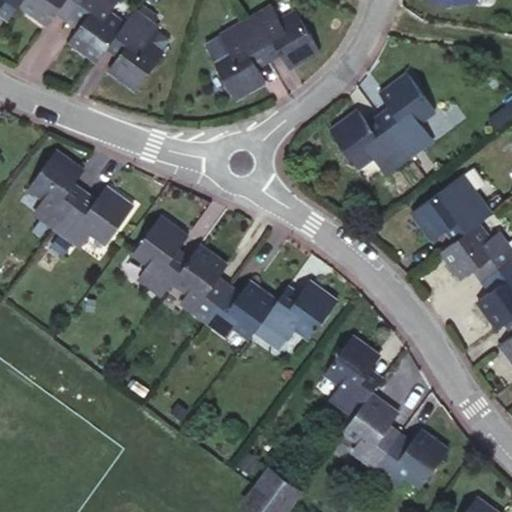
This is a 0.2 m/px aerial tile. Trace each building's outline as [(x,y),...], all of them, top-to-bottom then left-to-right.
[(25,0),(41,13),(48,7),(61,16),(72,0),(25,0)] [(65,29),(89,49),(95,40),(122,5),(115,0),(72,0),(61,16),(69,23),(65,29)] [(158,17),(137,0),(126,0),(122,5),(95,40),(110,53),(104,60),(125,77),(160,37),(148,27),(158,17)] [(258,0),(241,9),(266,52),(274,48),(280,59),(313,41),(289,0),(285,0),(273,7),(269,0),(258,0)] [(251,61),(266,52),(241,9),(213,25),(220,38),(206,46),(228,86),(257,71),(251,61)] [(393,94),(380,103),(407,142),(432,126),(425,114),(440,104),(414,65),(386,82),(393,94)] [(511,94),(491,110),(497,119),(511,108),(511,94)] [(407,142),(380,103),(370,109),(362,98),(336,116),(362,156),(376,147),(383,157),(407,142)] [(46,226),(75,187),(66,180),(72,172),(45,151),(16,187),(33,199),(25,210),(46,226)] [(457,229),(479,213),(493,203),(469,167),(418,202),(434,226),(449,217),(457,229)] [(89,198),(75,187),(46,226),(73,246),(83,235),(97,246),(126,210),(98,188),(89,198)] [(484,270),(511,249),(511,231),(503,218),(490,227),(479,213),(457,229),(443,239),(464,269),(477,261),(484,270)] [(173,283),(195,255),(187,250),(196,239),(168,216),(136,258),(149,269),(141,279),(164,296),(173,283)] [(201,260),(195,255),(173,283),(188,296),(181,306),(198,319),(227,281),(220,275),(228,264),(210,249),(201,260)] [(481,291),(496,315),(507,307),(511,303),(511,249),(484,270),(493,283),(481,291)] [(227,281),(198,319),(228,342),(236,333),(244,338),(274,297),(251,279),(241,292),(227,281)] [(283,286),(274,297),(244,338),(251,343),(263,328),(285,346),(295,333),(305,340),(329,307),(305,287),(297,297),(283,286)] [(511,303),(507,307),(511,314),(511,323),(500,331),(511,348),(511,303)] [(370,392),(384,374),(373,365),(379,358),(357,339),(331,374),(348,388),(338,402),(354,414),(370,392)] [(354,414),(345,426),(362,439),(351,452),(374,470),(403,433),(396,427),(403,419),(370,392),(354,414)] [(403,433),(374,470),(403,493),(412,481),(424,489),(452,452),(425,430),(415,442),(403,433)] [(257,454),(246,468),(281,493),(291,480),(257,454)] [(281,493),(246,468),(237,479),(271,505),(281,493)] [(502,511),(485,498),(474,511),(502,511)]
